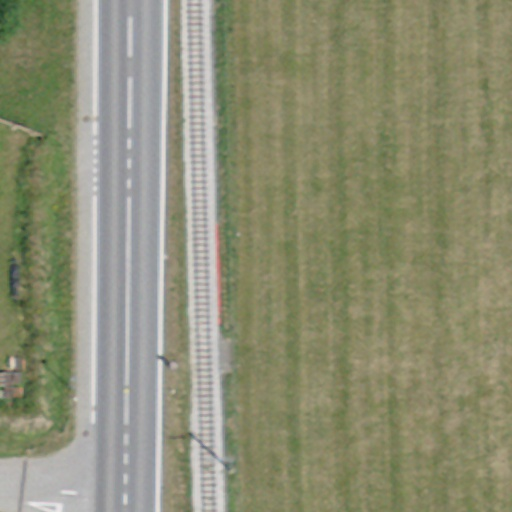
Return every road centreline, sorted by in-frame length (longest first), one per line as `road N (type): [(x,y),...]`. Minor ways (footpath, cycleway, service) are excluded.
road 1 (secondary): [(129,492),(130,0)]
road 2 (unclassified): [(0,483),(129,492)]
